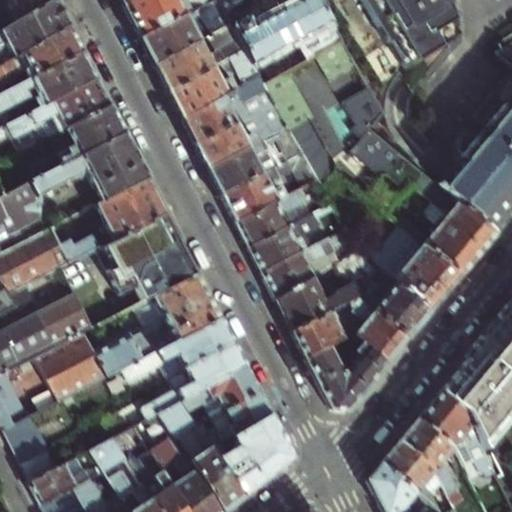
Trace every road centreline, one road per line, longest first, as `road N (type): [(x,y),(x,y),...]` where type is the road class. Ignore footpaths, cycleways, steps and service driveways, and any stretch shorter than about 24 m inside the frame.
road 1 (residential): [(325,469),(85,0)]
road 2 (residential): [(325,469),(372,425),(511,257)]
road 3 (unknown): [(511,236),(467,194),(452,167),(452,142),(493,59),(484,0)]
